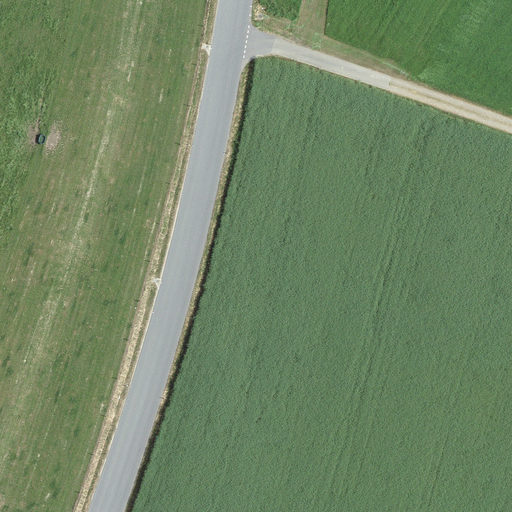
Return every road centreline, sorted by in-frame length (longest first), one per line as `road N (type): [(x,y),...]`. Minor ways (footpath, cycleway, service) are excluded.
road 1 (tertiary): [(106,511),(176,293),(235,0)]
road 2 (track): [(230,33),(511,132)]
